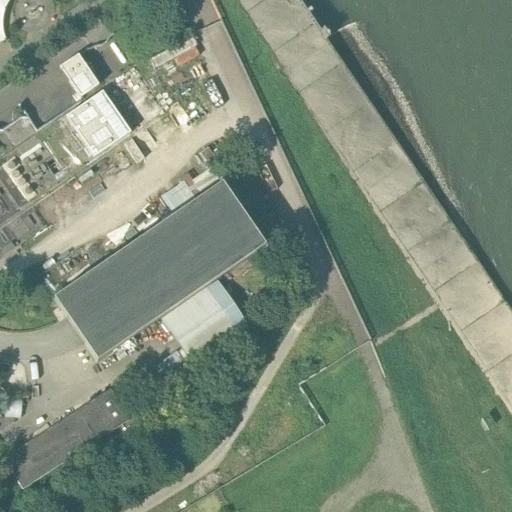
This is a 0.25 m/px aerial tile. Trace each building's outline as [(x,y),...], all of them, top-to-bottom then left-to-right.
[(0,0),(0,45),(4,45),(0,37),(0,12),(2,8),(5,3),(8,0),(0,0)] [(147,56),(36,132),(25,116),(3,131),(14,147),(4,154),(0,147),(0,250),(4,256),(46,228),(32,208),(180,106),(177,102),(169,108),(166,104),(162,107),(136,69),(149,60),(147,56)] [(98,86),(78,56),(59,69),(80,99),(98,86)] [(210,185),(43,300),(86,363),(253,248),(210,185)] [(109,391),(3,460),(22,490),(129,421),(109,391)]
